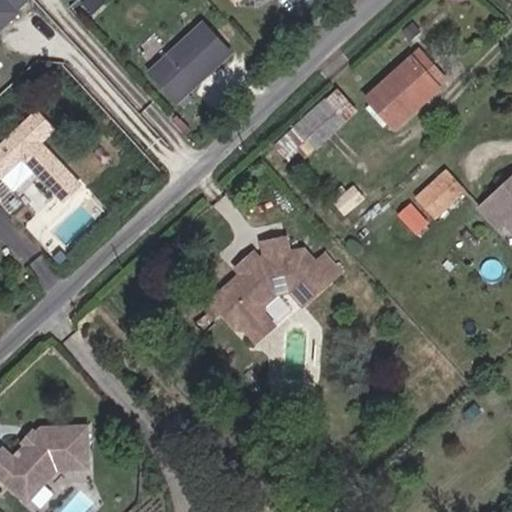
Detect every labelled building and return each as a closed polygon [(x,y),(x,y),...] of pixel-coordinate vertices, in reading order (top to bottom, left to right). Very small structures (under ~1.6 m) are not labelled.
[(1,0),(0,0),(0,25),(14,12),(1,0)] [(27,0),(1,0),(14,12),(27,0)] [(175,101),(228,52),(200,21),(147,71),(175,101)] [(454,80),(423,48),(369,99),(399,131),(454,80)] [(282,144),(296,158),(304,150),(311,157),(362,109),(342,88),(282,144)] [(55,131),(32,108),(0,139),(0,177),(11,187),(30,166),(61,194),(77,176),(43,143),(55,131)] [(423,200),(441,219),(473,191),(453,171),(423,200)] [(511,182),(489,204),(509,226),(511,223),(511,182)] [(413,200),(400,212),(420,233),(433,221),(413,200)] [(288,240),(265,245),(268,260),(260,262),(244,277),(214,304),(240,332),(251,332),(255,332),(266,321),(269,315),(271,304),(283,293),(294,291),(308,306),(335,280),(319,264),(307,251),(290,254),(288,240)] [(344,272),(329,255),(319,264),(335,280),(344,272)] [(255,256),(238,271),(244,277),(260,262),(255,256)] [(251,332),(262,344),(280,327),(269,315),(266,321),(255,332),(251,332)] [(9,447),(0,457),(0,467),(36,497),(63,464),(95,462),(92,422),(47,425),(20,456),(9,447)]
